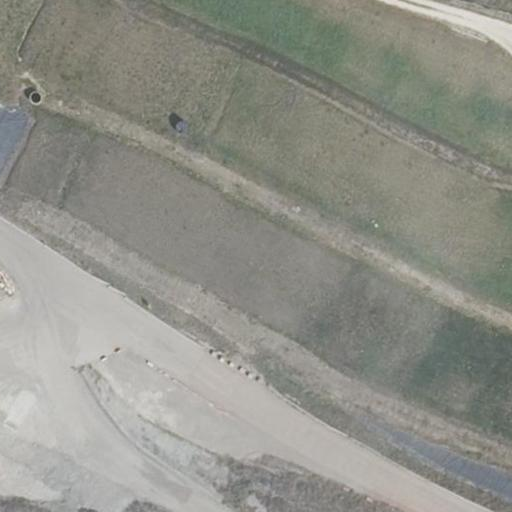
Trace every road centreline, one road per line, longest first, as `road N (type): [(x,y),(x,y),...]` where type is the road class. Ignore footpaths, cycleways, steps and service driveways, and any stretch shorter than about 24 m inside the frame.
road 1 (track): [(450,511),(293,429),(0,237)]
road 2 (track): [(132,0),(511,181)]
